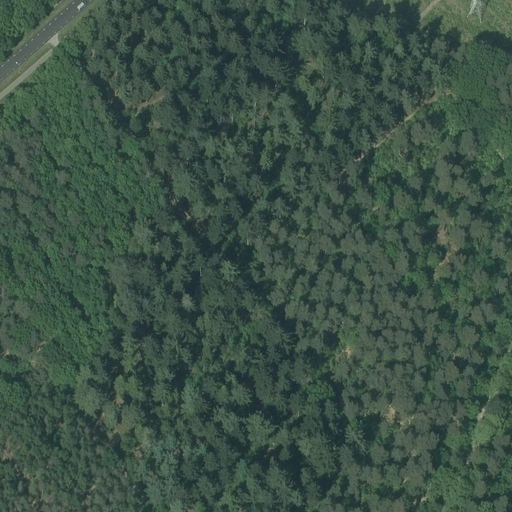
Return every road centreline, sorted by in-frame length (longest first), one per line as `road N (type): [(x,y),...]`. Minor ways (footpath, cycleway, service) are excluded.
road 1 (track): [(177,206),(406,511)]
road 2 (track): [(177,206),(109,275),(105,356),(71,399)]
road 3 (track): [(443,511),(511,352)]
road 4 (track): [(511,168),(406,35)]
road 5 (track): [(151,511),(71,399)]
road 6 (track): [(50,378),(46,328),(0,259)]
road 7 (track): [(46,32),(122,129)]
